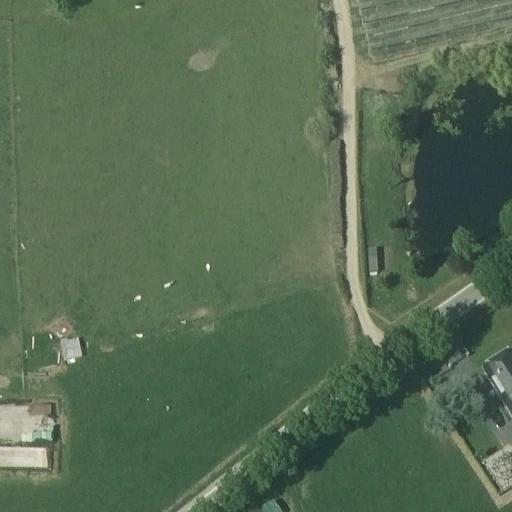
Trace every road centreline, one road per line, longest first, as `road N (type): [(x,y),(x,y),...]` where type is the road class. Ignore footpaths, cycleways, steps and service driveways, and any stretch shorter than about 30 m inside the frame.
road 1 (unclassified): [(197,511),(419,334),(511,271)]
road 2 (track): [(511,54),(460,49),(347,78)]
